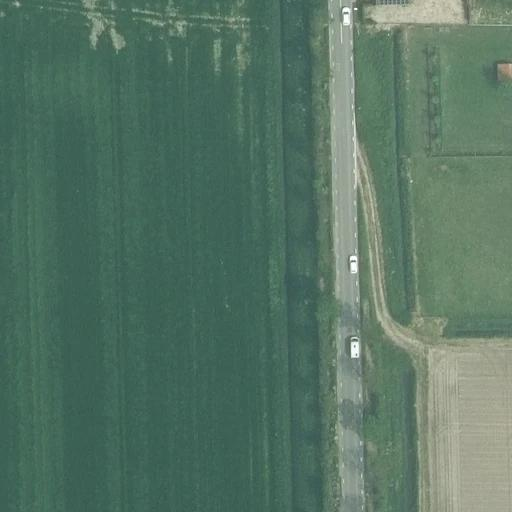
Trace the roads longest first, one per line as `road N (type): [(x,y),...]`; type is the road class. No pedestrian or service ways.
road 1 (tertiary): [(353,511),(340,0)]
road 2 (track): [(417,343),(396,338),(383,323),(366,196),(343,142)]
